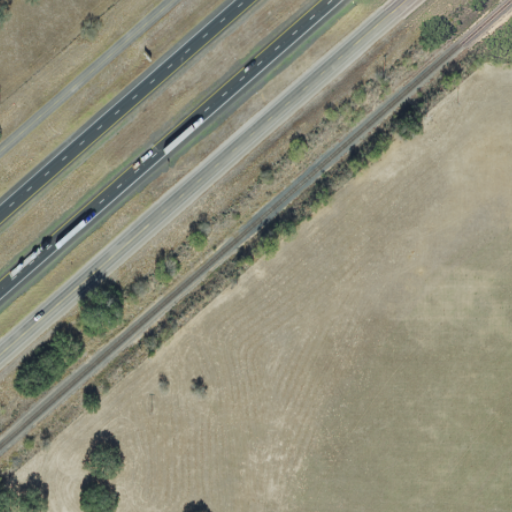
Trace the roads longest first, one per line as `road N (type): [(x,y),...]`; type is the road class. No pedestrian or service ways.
road 1 (tertiary): [(0,356),(411,0)]
road 2 (motorway): [(0,289),(331,0)]
road 3 (motorway): [(241,0),(0,212)]
road 4 (tertiary): [(171,0),(0,150)]
